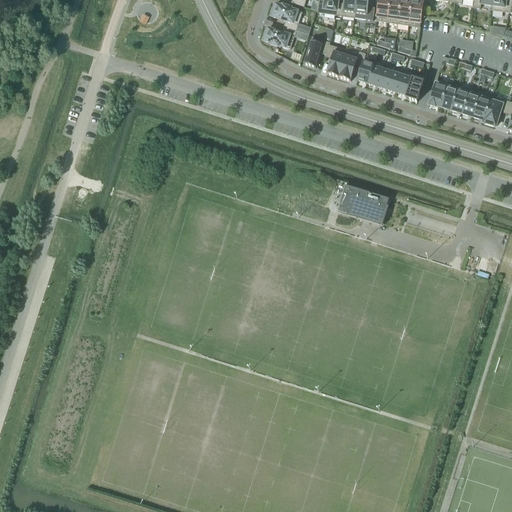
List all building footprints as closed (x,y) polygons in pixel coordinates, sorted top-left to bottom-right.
[(292,0),(291,5),(304,9),(306,1),(306,0),(292,0)] [(319,2),(317,15),(324,16),(335,17),(336,17),(337,12),(338,4),(338,0),(325,0),(325,3),(319,2)] [(337,12),(336,17),(342,18),(354,20),(356,0),(344,0),(344,5),(338,4),(337,12)] [(356,0),(354,20),(366,22),(373,22),(374,16),(375,10),(368,9),(369,0),(356,0)] [(377,18),(376,23),(387,25),(390,0),(379,0),(378,10),(377,18)] [(397,0),(390,0),(387,25),(398,26),(401,1),(399,0),(398,0),(399,0),(397,0)] [(474,2),(473,9),(480,10),(481,6),(492,7),(493,0),(474,0),(475,2),(474,2)] [(492,7),(491,12),(503,14),(509,15),(511,2),(506,1),(506,0),(493,0),(492,7)] [(401,1),(398,26),(408,28),(412,2),(410,2),(410,1),(409,1),(409,2),(401,1)] [(412,2),(408,28),(420,29),(420,24),(423,4),(421,3),(420,3),(412,2)] [(272,16),(271,18),(286,23),(284,29),(296,33),(298,26),(302,14),(297,13),(291,11),(291,10),(282,7),(282,8),(275,6),(275,8),(274,8),(272,16)] [(264,41),(263,43),(270,45),(270,46),(278,49),(279,47),(286,50),(290,51),(294,39),(296,33),(284,29),(282,35),(267,30),(267,32),(264,40),(264,41)] [(310,43),(303,65),(315,69),(320,55),(326,57),(325,59),(326,59),(330,47),(330,44),(323,42),(311,39),(310,43)] [(330,47),(326,59),(331,61),(327,75),(339,79),(347,52),(336,49),(330,47)] [(347,52),(339,79),(350,83),(355,68),(361,70),(363,62),(364,63),(366,56),(359,53),(358,56),(347,52)] [(150,64),(179,73),(182,62),(154,54),(150,64)] [(358,77),(357,82),(368,86),(374,68),(374,66),(364,63),(363,62),(361,70),(358,77)] [(193,75),(194,67),(185,65),(183,73),(193,75)] [(374,68),(368,86),(377,89),(383,71),(374,68)] [(383,71),(377,89),(387,92),(393,74),(383,71)] [(132,92),(136,80),(117,74),(113,86),(132,92)] [(393,74),(387,92),(397,95),(403,77),(393,74)] [(403,77),(397,95),(406,98),(412,80),(403,77)] [(406,98),(406,100),(417,104),(423,84),(412,80),(406,98)] [(435,85),(429,106),(436,108),(436,107),(438,108),(438,109),(439,108),(440,109),(448,84),(437,81),(435,85)] [(440,109),(446,111),(446,110),(449,111),(449,112),(449,111),(451,112),(459,88),(448,84),(440,109)] [(451,112),(457,114),(460,115),(459,115),(460,116),(460,115),(462,116),(470,91),(459,88),(451,112)] [(163,91),(161,100),(173,102),(172,105),(185,108),(187,96),(163,91)] [(462,116),(467,117),(468,117),(471,118),(470,119),(471,119),(471,118),(473,119),(481,94),(470,91),(462,116)] [(473,119),(478,121),(481,122),(482,122),(484,122),(483,125),(492,98),(481,94),(473,119)] [(492,98),(483,125),(485,125),(493,128),(495,128),(500,114),(506,116),(510,103),(503,101),(492,98)] [(330,212),(359,221),(382,228),(390,202),(348,188),(349,186),(350,186),(337,182),(328,211),(330,212)] [(15,210),(22,191),(12,187),(5,206),(15,210)]
